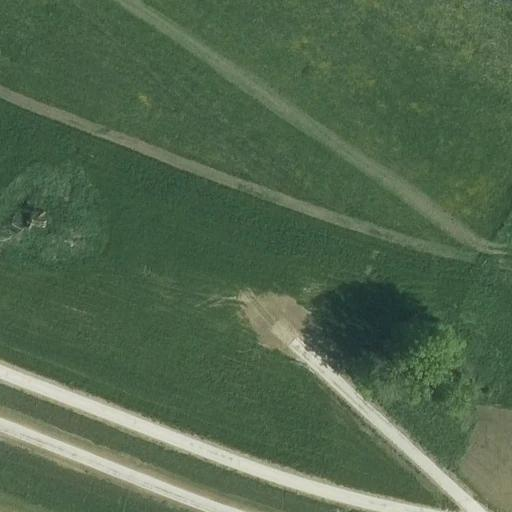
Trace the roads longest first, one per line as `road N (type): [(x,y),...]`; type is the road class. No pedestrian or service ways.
road 1 (track): [(0,358),(342,487),(443,511)]
road 2 (track): [(266,178),(74,0)]
road 3 (track): [(0,418),(241,511)]
road 4 (track): [(485,511),(295,343)]
